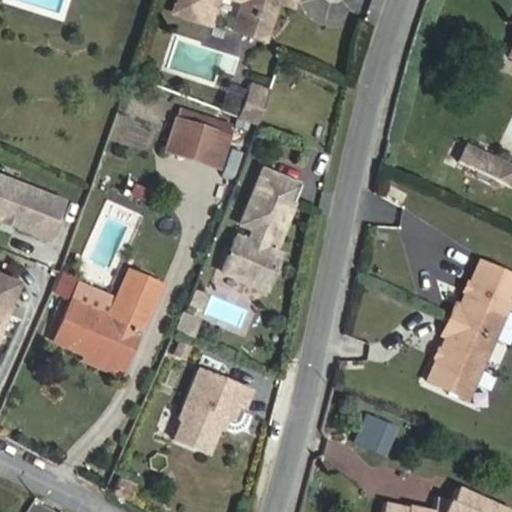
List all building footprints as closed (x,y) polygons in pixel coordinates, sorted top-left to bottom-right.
[(176,0),(173,12),(207,23),(214,0),(234,0),(241,2),(231,30),(262,41),(275,2),(283,5),(284,0),(176,0)] [(255,125),(267,91),(248,84),(235,118),(255,125)] [(230,123),(178,108),(174,120),(199,128),(226,136),(230,123)] [(190,159),(199,128),(174,120),(164,151),(190,159)] [(215,167),(226,136),(199,128),(190,159),(215,167)] [(507,187),(511,175),(511,169),(465,146),(456,163),(507,187)] [(232,236),(217,270),(261,288),(275,254),(260,248),(265,235),(273,239),(296,185),(259,170),(237,223),(249,229),(244,241),(232,236)] [(9,225),(47,240),(62,202),(0,177),(0,220),(3,219),(10,222),(9,225)] [(491,339),(511,292),(511,276),(477,261),(457,305),(453,303),(446,319),(491,339)] [(117,363),(133,328),(138,331),(158,284),(128,271),(116,300),(109,317),(84,307),(70,301),(53,341),(69,348),(81,354),(84,349),(101,356),(117,363)] [(0,313),(2,314),(14,283),(0,277),(0,313)] [(116,300),(78,284),(70,301),(84,307),(109,317),(116,300)] [(173,331),(190,338),(197,319),(180,313),(173,331)] [(465,400),(491,339),(446,319),(439,334),(445,337),(424,382),(465,400)] [(112,375),(117,363),(101,356),(84,349),(81,354),(78,361),(96,368),(112,375)] [(238,406),(245,389),(193,368),(173,416),(175,420),(167,438),(202,452),(212,427),(210,423),(214,413),(221,416),(226,417),(232,403),(238,406)] [(217,426),(221,416),(214,413),(210,423),(212,427),(217,426)] [(368,449),(380,421),(366,414),(354,442),(368,449)] [(382,455),(394,427),(380,421),(368,449),(382,455)] [(125,500),(132,485),(117,478),(110,492),(125,500)] [(508,511),(456,487),(450,501),(435,498),(432,511),(406,506),(406,508),(382,503),(380,511),(508,511)]
